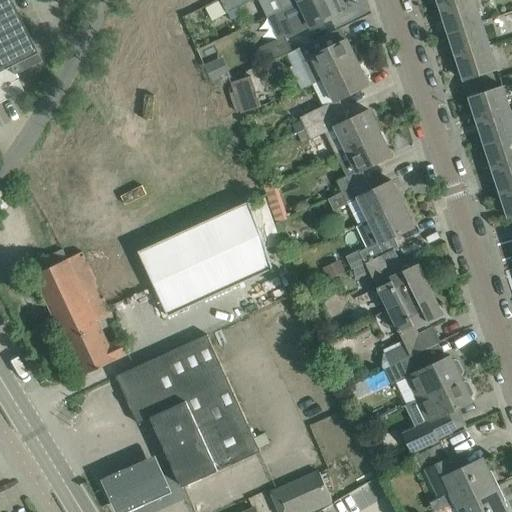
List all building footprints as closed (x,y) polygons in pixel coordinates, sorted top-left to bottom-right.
[(0,0),(0,101),(21,91),(15,79),(17,78),(15,72),(38,61),(8,0),(0,0)] [(218,0),(207,6),(214,19),(242,5),(239,0),(218,0)] [(276,0),(282,10),(300,2),(303,0),(276,0)] [(285,24),(291,37),(312,26),(312,27),(337,14),(330,0),(303,0),(300,2),(306,14),(285,24)] [(466,0),(437,0),(440,8),(466,0)] [(480,22),(473,0),(466,0),(440,8),(448,33),(480,22)] [(488,46),(480,22),(448,33),(456,56),(488,46)] [(265,63),(291,52),(284,37),(259,48),(265,63)] [(326,49),(321,38),(296,49),(313,84),(358,62),(347,40),(326,49)] [(488,46),(456,56),(464,81),(496,70),(488,46)] [(214,60),(203,65),(213,86),(231,78),(228,72),(221,75),(214,60)] [(313,84),(324,106),(314,110),(299,118),(304,129),(344,110),(339,99),(369,85),(358,62),(313,84)] [(240,114),(262,105),(251,76),(230,83),(240,114)] [(477,121),(510,110),(502,86),(469,97),(477,121)] [(344,110),(304,129),(309,140),(325,133),(336,155),(381,133),(370,110),(349,120),(344,110)] [(511,136),(511,115),(510,110),(477,121),(485,145),(511,136)] [(381,133),(336,155),(346,177),(337,181),(342,193),(367,181),(361,170),(391,156),(381,133)] [(511,163),(511,136),(485,145),(493,169),(511,163)] [(511,189),(511,163),(493,169),(500,194),(511,189)] [(342,193),(328,200),(332,210),(347,203),(358,226),(403,204),(392,181),(372,191),(367,181),(342,193)] [(286,220),(276,185),(265,189),(275,226),(286,220)] [(511,189),(500,194),(508,218),(511,216),(511,189)] [(167,316),(270,270),(247,202),(138,252),(167,316)] [(403,204),(358,226),(369,247),(359,252),(364,263),(394,249),(399,247),(394,236),(414,226),(403,204)] [(277,234),(279,233),(284,230),(285,227),(286,220),(275,226),(277,234)] [(387,271),(402,264),(394,249),(364,263),(370,274),(387,310),(431,289),(419,263),(390,277),(387,271)] [(82,252),(34,275),(57,324),(82,376),(100,368),(116,360),(116,359),(127,354),(120,339),(109,344),(98,320),(111,314),(106,302),(104,298),(100,299),(95,289),(99,287),(91,270),(82,252)] [(323,268),(328,280),(342,274),(337,262),(323,268)] [(370,274),(364,263),(354,267),(355,281),(370,274)] [(420,294),(387,310),(403,342),(404,344),(410,357),(421,352),(438,343),(440,342),(432,328),(418,335),(415,328),(444,314),(431,289),(420,294)] [(260,451),(207,334),(116,376),(138,424),(151,418),(182,487),(260,451)] [(390,367),(385,369),(390,380),(392,384),(395,382),(407,377),(418,400),(426,396),(451,384),(461,379),(459,374),(461,373),(462,370),(458,361),(455,359),(452,361),(450,356),(446,358),(440,361),(428,367),(421,352),(410,357),(390,366),(390,367)] [(416,429),(403,436),(409,450),(411,453),(438,440),(437,437),(439,436),(457,427),(450,412),(458,408),(472,402),(470,397),(472,396),(473,393),(469,384),(466,382),(463,384),(461,379),(451,384),(426,396),(418,400),(423,410),(427,419),(429,423),(416,429)] [(377,442),(368,446),(375,460),(384,456),(377,442)] [(440,445),(416,456),(420,466),(445,454),(440,445)] [(154,453),(101,475),(116,511),(123,511),(171,492),(154,453)] [(451,458),(426,470),(439,497),(449,492),(456,506),(495,487),(482,459),(457,471),(451,458)] [(290,485),(272,493),(280,511),(309,511),(331,503),(319,472),(290,485)] [(457,507),(447,511),(446,511),(507,511),(495,487),(485,492),(456,506),(457,507)]
